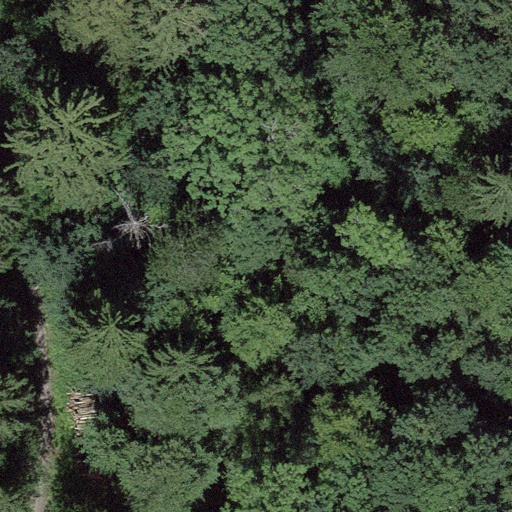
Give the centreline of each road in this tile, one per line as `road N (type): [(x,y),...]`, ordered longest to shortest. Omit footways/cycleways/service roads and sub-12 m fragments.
road 1 (track): [(511,252),(367,231),(0,111)]
road 2 (track): [(31,511),(36,320),(0,162)]
